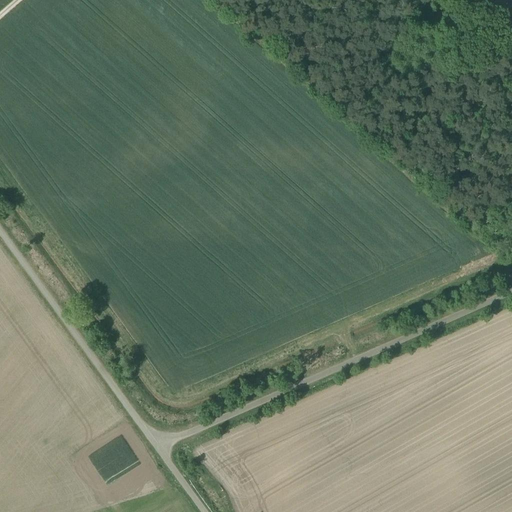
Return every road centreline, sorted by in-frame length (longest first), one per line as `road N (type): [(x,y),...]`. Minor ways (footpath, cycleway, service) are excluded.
road 1 (unclassified): [(511,292),(160,446)]
road 2 (unclassified): [(160,446),(0,230)]
